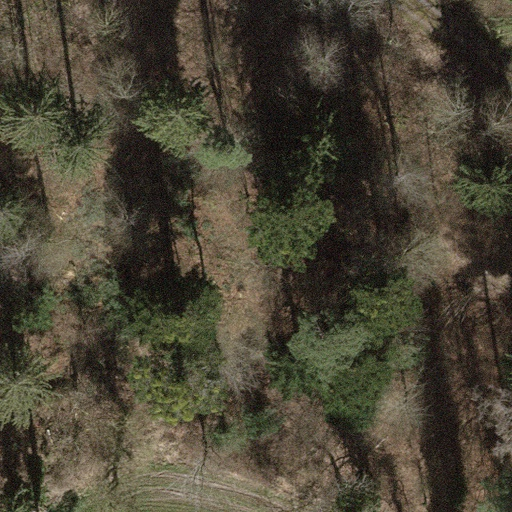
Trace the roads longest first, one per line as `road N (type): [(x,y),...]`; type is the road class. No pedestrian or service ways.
road 1 (track): [(50,511),(104,484),(172,475),(284,511)]
road 2 (track): [(511,74),(404,0)]
